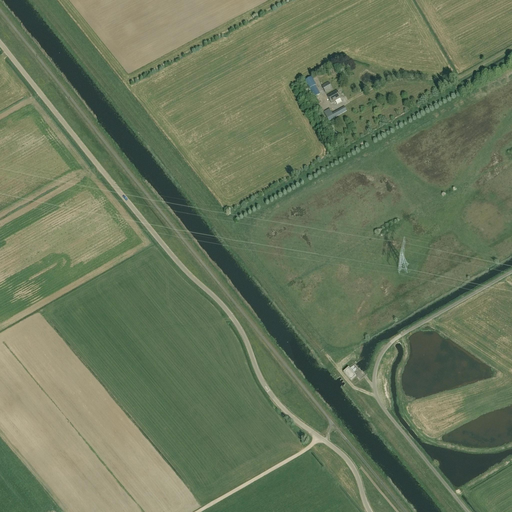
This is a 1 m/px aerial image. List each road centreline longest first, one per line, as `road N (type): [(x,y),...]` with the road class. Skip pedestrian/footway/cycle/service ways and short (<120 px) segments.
road 1 (unclassified): [(369,511),(348,460),(274,399),(234,320),(182,268),(0,44)]
road 2 (track): [(376,395),(353,387),(39,0)]
road 3 (unclassified): [(467,511),(381,405),(375,368),(394,339),(511,271)]
